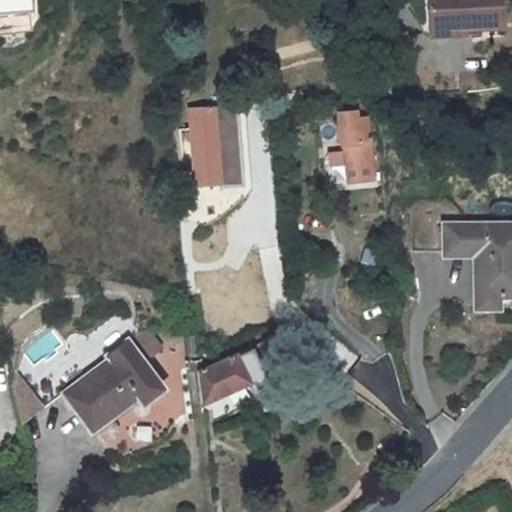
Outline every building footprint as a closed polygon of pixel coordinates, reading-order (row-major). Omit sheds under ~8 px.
[(0,0),(0,13),(34,12),(33,0),(0,0)] [(456,28),(495,28),(495,0),(424,0),(425,23),(457,23),(456,28)] [(424,32),(457,33),(456,28),(457,23),(425,23),(424,32)] [(209,100),(187,106),(189,127),(210,124),(209,100)] [(355,111),(339,113),(341,141),(343,141),(346,163),(373,160),(371,138),(368,139),(365,114),(355,115),(355,111)] [(180,146),(213,141),(210,124),(189,127),(177,129),(180,146)] [(218,180),(214,149),(190,151),(194,182),(218,180)] [(484,262),(486,298),(505,297),(506,308),(511,307),(511,221),(440,227),(441,257),(470,254),(471,263),(484,262)] [(152,380),(141,363),(166,347),(150,323),(102,354),(103,357),(56,389),(82,429),(108,413),(106,410),(129,394),(133,397),(137,398),(142,398),(146,397),(150,395),(151,394),(154,389),(152,380)] [(249,381),(243,369),(257,363),(250,346),(202,368),(199,370),(202,404),(249,381)] [(17,416),(56,389),(41,366),(11,386),(15,410),(17,416)] [(106,451),(189,414),(177,388),(94,426),(106,451)]
